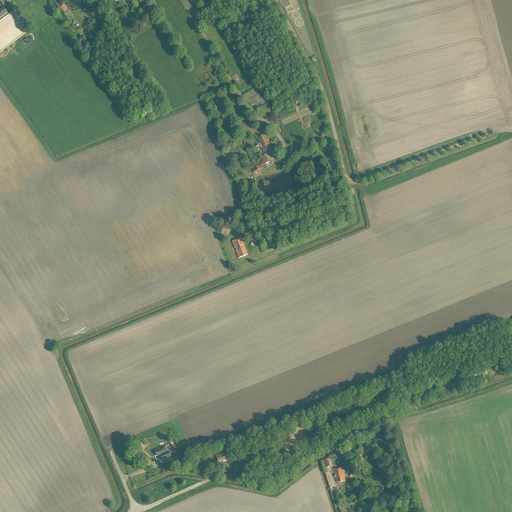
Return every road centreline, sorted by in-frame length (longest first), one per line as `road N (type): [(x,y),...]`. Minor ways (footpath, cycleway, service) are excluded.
road 1 (track): [(511,131),(348,181),(326,101),(274,0)]
road 2 (unknown): [(181,0),(251,114)]
